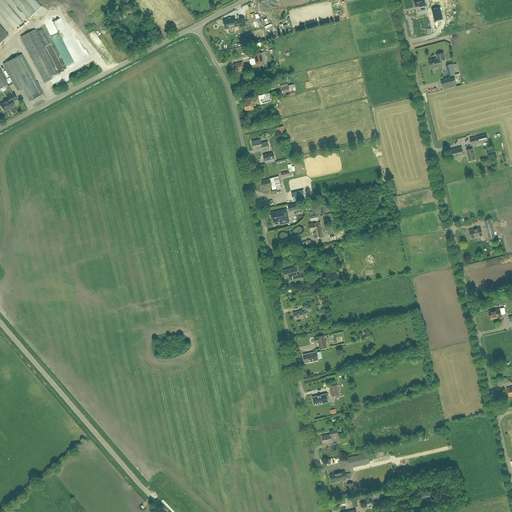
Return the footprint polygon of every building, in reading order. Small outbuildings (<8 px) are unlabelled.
[(0,0),(0,13),(15,30),(41,7),(35,0),(0,0)] [(440,7),(432,9),(435,21),(443,19),(440,7)] [(254,27),(261,24),(257,14),(255,15),(255,13),(250,15),(254,27)] [(240,27),(245,25),(244,18),(238,19),(239,22),(235,23),(234,17),(222,20),(224,29),(239,26),(240,27)] [(67,51),(57,26),(53,27),(52,24),(48,26),(49,28),(58,50),(61,49),(62,52),(63,52),(67,61),(72,59),(68,50),(67,51)] [(0,42),(8,36),(0,26),(0,42)] [(20,37),(43,80),(44,83),(52,79),(50,76),(56,73),(34,30),(20,37)] [(0,56),(11,48),(7,44),(0,49),(0,56)] [(261,53),(253,54),(255,64),(263,62),(261,53)] [(438,58),(429,61),(431,69),(442,67),(441,61),(445,60),(444,53),(436,55),(437,55),(438,58)] [(30,101),(43,94),(37,82),(36,82),(21,54),(3,64),(17,91),(23,88),(30,101)] [(235,72),(244,71),(243,62),(234,64),(235,72)] [(454,78),(441,81),(442,87),(456,84),(454,78)] [(282,94),(295,90),(293,84),(288,86),(287,86),(287,84),(280,86),(282,94)] [(12,102),(17,100),(13,94),(6,97),(8,100),(0,105),(4,112),(14,106),(12,102)] [(244,111),(253,109),(251,101),(243,103),(244,111)] [(470,139),(472,145),(488,141),(486,135),(470,139)] [(262,151),(269,150),(267,143),(262,144),(261,140),(252,142),(254,150),(261,148),(262,151)] [(452,158),(463,155),(461,147),(450,150),(452,158)] [(467,150),(468,158),(469,161),(475,159),(472,149),(467,150)] [(273,153),(263,155),(265,161),(274,158),(273,153)] [(272,186),(275,186),(273,178),(270,179),(261,181),(263,189),(271,187),(272,187),(272,186)] [(303,190),(291,193),(293,202),(306,199),(303,190)] [(310,212),(311,216),(312,220),(319,219),(319,220),(323,219),(322,215),(321,216),(320,214),(327,213),(326,211),(325,205),(324,206),(313,208),(313,211),(310,212)] [(273,223),(281,221),(282,223),(289,222),(286,209),(271,213),(271,214),(270,215),(271,218),(272,218),(273,221),(273,223)] [(331,213),(324,215),(326,223),(333,221),(331,213)] [(488,237),(494,235),(491,219),(484,221),(488,237)] [(309,228),(310,230),(311,231),(314,231),(315,238),(323,237),(320,222),(310,224),(310,227),(309,228)] [(333,223),(326,225),(328,234),(334,233),(333,223)] [(471,239),(482,236),(480,227),(469,230),(471,239)] [(302,273),(297,274),(296,267),(283,270),(285,278),(293,276),(295,283),(304,280),(302,273)] [(491,320),(502,317),(500,308),(488,311),(491,320)] [(295,320),(304,318),(302,310),(293,312),(295,320)] [(320,349),(327,348),(325,336),(318,338),(314,338),(315,342),(319,342),(320,349)] [(317,352),(303,355),(305,363),(318,360),(317,352)] [(329,386),(332,396),(340,394),(337,384),(329,386)] [(312,397),(314,405),(329,402),(327,394),(312,397)] [(331,437),(338,435),(336,429),(330,431),(330,434),(322,436),(324,444),(332,442),(331,437)] [(370,463),(368,453),(348,458),(350,467),(370,463)] [(333,483),(343,480),(347,479),(351,478),(351,477),(350,474),(349,473),(345,474),(345,473),(344,474),(343,472),(331,474),(333,483)] [(431,492),(418,495),(419,500),(425,498),(425,499),(428,499),(429,501),(432,500),(431,492)] [(352,503),(353,507),(358,506),(357,502),(360,501),(360,500),(366,499),(365,495),(356,497),(356,496),(351,497),(346,498),(347,504),(352,503)]
